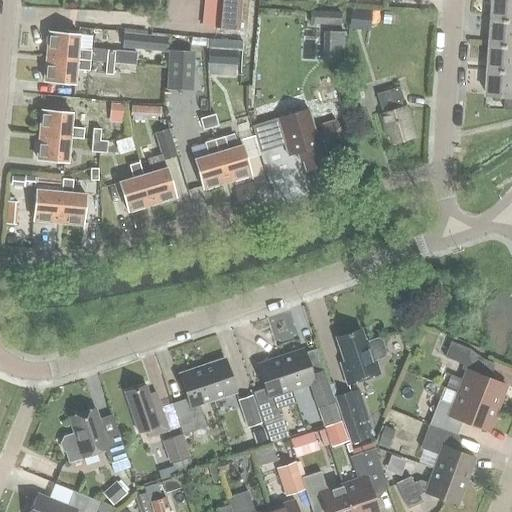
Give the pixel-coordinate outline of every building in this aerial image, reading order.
[(216,0),(215,26),(239,28),(241,0),(216,0)] [(511,0),(492,0),(491,20),(511,21),(511,0)] [(350,11),(349,27),(369,28),(371,13),(350,11)] [(340,13),(310,12),(309,24),(339,25),(340,13)] [(511,21),(491,20),(489,45),(511,46),(511,21)] [(344,60),(344,30),(319,29),(318,59),(344,60)] [(47,56),(75,58),(89,59),(89,49),(76,48),(77,34),(49,31),(47,56)] [(154,35),(122,32),(121,46),(153,49),(154,35)] [(511,46),(489,45),(488,70),(511,71),(511,46)] [(105,61),(112,61),(113,49),(106,49),(105,61)] [(135,50),(113,49),(112,62),(134,64),(135,50)] [(208,49),(207,63),(235,65),(236,51),(208,49)] [(168,52),(166,90),(186,91),(188,53),(168,52)] [(45,80),(73,83),(74,68),(88,69),(89,59),(75,58),(47,56),(45,80)] [(104,73),(111,73),(112,61),(105,61),(104,73)] [(511,71),(488,70),(486,96),(505,97),(504,111),(511,111),(511,71)] [(390,133),(392,142),(413,136),(404,106),(402,107),(399,99),(402,98),(399,87),(377,94),(383,114),(381,114),(387,134),(390,133)] [(335,89),(313,93),(315,103),(337,98),(335,89)] [(233,118),(245,116),(241,92),(229,94),(233,118)] [(122,105),(110,104),(109,117),(121,119),(122,105)] [(131,115),(159,117),(159,109),(131,107),(131,115)] [(297,154),(300,162),(303,161),(306,171),(326,165),(315,130),(313,131),(306,108),(275,118),(287,157),(297,154)] [(71,112),(42,109),(40,134),(68,137),(82,138),(83,128),(69,127),(71,112)] [(216,127),(212,115),(205,118),(208,129),(216,127)] [(205,118),(198,120),(201,131),(208,129),(205,118)] [(322,134),(337,129),(334,120),(319,125),(322,134)] [(91,139),(99,140),(100,128),(93,127),(91,139)] [(166,131),(153,135),(159,156),(160,156),(161,161),(174,157),(166,131)] [(66,161),(68,137),(40,134),(38,159),(66,161)] [(224,181),(249,174),(240,146),(226,151),(222,138),(212,141),(224,181)] [(91,139),(90,151),(98,152),(99,140),(91,139)] [(107,141),(99,140),(98,152),(105,152),(107,141)] [(200,188),(224,181),(212,141),(202,144),(206,157),(192,161),(200,188)] [(164,170),(161,161),(160,156),(159,156),(146,159),(150,174),(142,176),(150,204),(173,197),(165,169),(164,170)] [(132,179),(118,183),(126,211),(150,204),(142,176),(138,164),(128,166),(132,179)] [(89,169),(89,181),(97,181),(97,169),(89,169)] [(11,184),(23,185),(23,177),(11,176),(11,184)] [(34,177),(24,176),(24,184),(34,185),(34,177)] [(36,177),(36,184),(60,187),(61,179),(36,177)] [(57,221),(81,224),(84,195),(69,193),(71,180),(61,179),(59,192),(57,221)] [(35,190),(32,219),(57,221),(59,192),(35,190)] [(7,202),(5,224),(15,225),(17,202),(7,202)] [(14,246),(14,238),(6,237),(5,245),(14,246)] [(404,318),(401,322),(402,327),(407,330),(412,329),(414,324),(413,319),(409,317),(404,318)] [(373,357),(381,354),(383,350),(380,339),(376,337),(367,340),(366,337),(363,338),(359,328),(335,336),(343,360),(339,361),(346,383),(378,372),(373,357)] [(468,348),(449,341),(443,356),(462,363),(468,348)] [(332,400),(322,369),(310,373),(302,347),(279,355),(290,389),(309,383),(317,405),(332,400)] [(294,400),(290,389),(279,355),(256,362),(264,387),(251,391),(262,422),(279,416),(275,406),(294,400)] [(235,391),(223,357),(200,365),(212,399),(235,391)] [(198,404),(212,399),(200,365),(178,373),(186,397),(171,403),(182,434),(205,425),(198,404)] [(505,384),(465,369),(456,391),(496,406),(505,384)] [(147,393),(144,384),(123,391),(137,432),(145,429),(148,436),(167,429),(154,391),(147,393)] [(390,409),(417,418),(425,393),(398,384),(390,409)] [(349,390),(334,395),(350,443),(373,435),(366,414),(358,417),(349,390)] [(487,430),(496,406),(456,391),(451,404),(440,400),(436,410),(447,414),(447,415),(487,430)] [(261,423),(252,395),(237,400),(247,428),(261,423)] [(68,461),(104,449),(108,462),(125,456),(118,433),(104,438),(94,408),(67,417),(73,433),(63,436),(60,443),(62,450),(65,451),(68,461)] [(341,421),(324,427),(331,447),(348,442),(341,421)] [(437,454),(432,468),(465,480),(474,457),(450,449),(456,434),(427,424),(419,447),(437,454)] [(384,425),(377,444),(387,448),(394,429),(384,425)] [(263,428),(252,431),(255,443),(266,439),(263,428)] [(169,464),(189,458),(181,433),(161,440),(169,464)] [(300,435),(289,439),(295,457),(306,453),(300,435)] [(356,479),(342,483),(352,511),(377,511),(369,487),(385,482),(372,444),(351,451),(352,455),(349,456),(356,479)] [(218,471),(227,468),(224,460),(215,462),(218,471)] [(303,488),(304,488),(300,477),(295,461),(276,467),(285,495),(304,489),(303,488)] [(465,480),(432,468),(427,482),(419,479),(412,482),(409,476),(395,483),(407,508),(421,501),(418,494),(423,491),(457,503),(465,480)] [(304,488),(303,488),(304,489),(310,507),(322,503),(325,511),(352,511),(342,483),(326,489),(319,470),(300,477),(304,488)] [(115,480),(101,493),(113,505),(127,492),(115,480)] [(66,505),(37,493),(28,511),(93,511),(98,500),(72,490),(66,505)] [(271,511),(270,508),(256,511),(253,511),(246,490),(226,497),(231,511),(271,511)] [(171,511),(166,496),(149,502),(152,511),(171,511)] [(297,511),(293,500),(270,508),(271,511),(297,511)]
